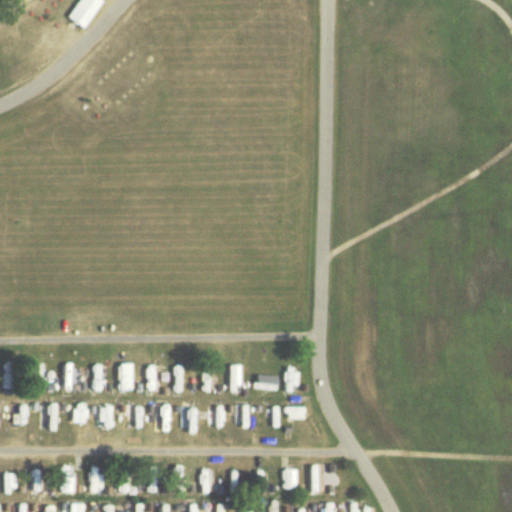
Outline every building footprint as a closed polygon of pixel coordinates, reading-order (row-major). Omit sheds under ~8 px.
[(98,1),(96,0),(73,0),(62,19),(79,30),(98,1)] [(98,113),(106,106),(95,91),(86,99),(98,113)] [(41,363),(28,363),(28,389),(41,389),(41,363)] [(237,366),(224,365),(224,389),(237,389),(237,366)] [(168,392),(176,392),(177,366),(168,366),(168,392)] [(195,391),(205,391),(205,368),(195,368),(195,391)] [(2,386),(11,386),(11,371),(2,371),(2,386)] [(272,390),(273,376),(250,375),(249,389),(272,390)] [(68,420),(79,420),(79,406),(68,406),(68,420)] [(280,406),(280,417),(300,418),(300,407),(280,406)] [(94,428),(105,428),(105,407),(94,407),(94,428)] [(163,426),(163,407),(155,407),(155,426),(163,426)] [(191,407),(181,407),(181,433),(191,433),(191,407)] [(290,470),(278,470),(278,490),(290,490),(290,470)] [(42,493),(42,472),(28,472),(29,493),(42,493)]
